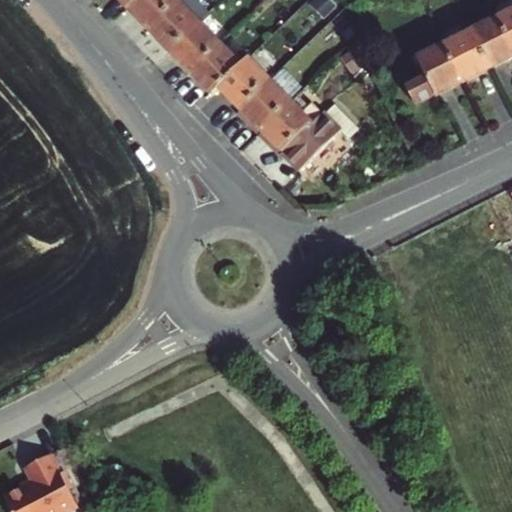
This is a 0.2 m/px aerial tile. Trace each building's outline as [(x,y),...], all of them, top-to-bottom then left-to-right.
[(152,29),(182,0),(139,0),(131,8),(152,29)] [(171,50),(202,21),(182,0),(152,29),(171,50)] [(511,9),(499,16),(511,42),(511,9)] [(511,56),(511,42),(499,16),(471,30),(490,67),(511,56)] [(191,71),(222,41),(202,21),(171,50),(191,71)] [(490,67),(471,30),(444,44),(463,81),(490,67)] [(216,85),(241,61),(222,41),(191,71),(210,91),(216,85)] [(444,44),(418,57),(424,69),(407,78),(419,103),(463,81),(444,44)] [(267,76),(247,55),(241,61),(216,85),(236,107),(267,76)] [(259,130),(290,101),(267,76),(236,107),(259,130)] [(323,116),(311,104),(301,112),(290,101),(259,130),(298,171),(338,133),(345,141),(357,130),(334,106),(323,116)] [(497,234),(511,227),(511,196),(485,208),(497,234)] [(486,243),(474,218),(417,246),(430,272),(486,243)] [(66,511),(77,506),(69,491),(60,474),(51,455),(25,468),(33,484),(4,498),(11,511),(66,511)] [(65,472),(60,474),(69,491),(74,488),(65,472)]
